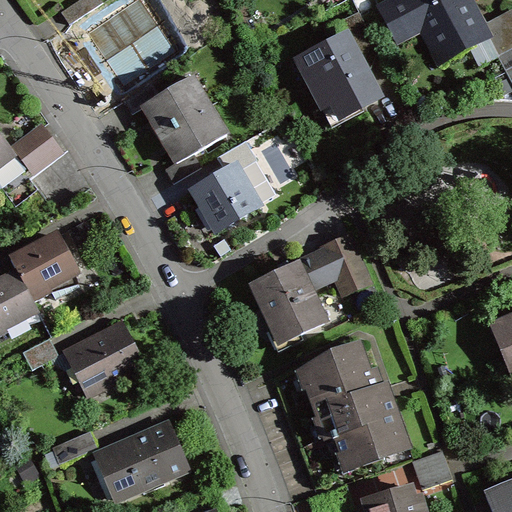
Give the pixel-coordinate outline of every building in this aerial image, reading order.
[(101,0),(81,0),(61,13),(70,26),(88,14),(103,4),(104,4),(101,0)] [(397,0),(379,10),(397,43),(421,30),(440,65),(488,39),(486,35),(488,34),(484,28),(469,0),(397,0)] [(488,39),(498,57),(511,49),(511,14),(511,13),(484,28),(488,34),(486,35),(488,39)] [(360,14),(330,29),(338,43),(347,39),(358,60),(379,50),(360,14)] [(327,47),(299,62),(311,85),(321,80),(341,118),(379,99),(358,60),(347,39),(338,43),(328,49),(327,47)] [(511,49),(498,57),(511,82),(511,49)] [(117,89),(126,102),(152,84),(158,80),(150,67),(117,89)] [(160,136),(209,107),(192,78),(160,97),(143,107),(144,109),(160,136)] [(152,84),(126,102),(133,115),(144,109),(143,107),(160,97),(152,84)] [(209,107),(160,136),(176,164),(177,165),(193,155),(226,136),(209,107)] [(40,130),(15,148),(32,171),(57,153),(40,130)] [(0,135),(0,168),(16,156),(0,135)] [(245,143),(217,159),(225,173),(236,167),(239,172),(256,162),(245,143)] [(193,155),(177,165),(176,164),(165,171),(174,185),(201,168),(193,155)] [(204,204),(220,231),(260,208),(239,172),(236,167),(225,173),(192,193),(200,206),(204,204)] [(29,178),(7,197),(16,208),(39,191),(29,178)] [(39,191),(16,208),(25,220),(48,203),(39,191)] [(48,203),(25,220),(34,233),(58,215),(48,203)] [(350,236),(323,248),(344,296),(371,284),(350,236)] [(76,273),(57,237),(11,261),(19,274),(34,302),(52,293),(56,301),(80,287),(74,275),(76,273)] [(317,255),(254,286),(282,345),(326,324),(310,291),(329,281),(317,255)] [(0,283),(0,337),(15,330),(11,323),(37,309),(34,302),(19,274),(0,283)] [(511,318),(492,327),(511,375),(511,318)] [(65,353),(88,398),(146,368),(122,323),(65,353)] [(50,340),(23,353),(32,371),(59,357),(50,340)] [(352,468),(409,448),(403,432),(405,432),(400,419),(399,419),(392,400),(386,402),(376,374),(370,376),(360,347),(338,355),(340,362),(307,375),(311,385),(305,387),(324,438),(331,436),(333,441),(336,440),(341,456),(347,454),(352,468)] [(96,457),(116,503),(189,472),(169,425),(96,457)] [(90,433),(53,449),(60,465),(97,449),(90,433)] [(424,491),(452,480),(441,452),(413,462),(424,491)] [(511,511),(511,485),(486,496),(492,511),(511,511)] [(384,498),(365,504),(367,511),(414,511),(407,489),(384,496),(384,498)]
